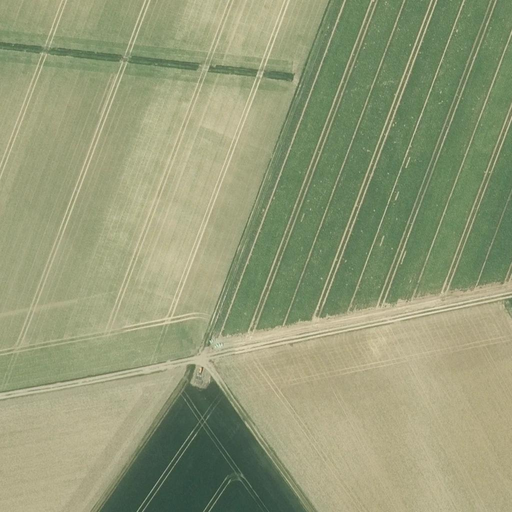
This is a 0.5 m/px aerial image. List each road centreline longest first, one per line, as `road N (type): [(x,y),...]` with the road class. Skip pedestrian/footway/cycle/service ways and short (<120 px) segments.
road 1 (track): [(310,511),(202,359),(334,0)]
road 2 (track): [(511,297),(0,397)]
road 3 (track): [(0,45),(305,79)]
road 4 (track): [(198,360),(96,511)]
